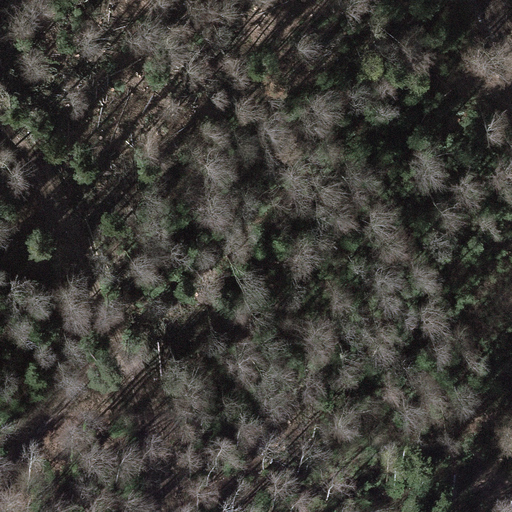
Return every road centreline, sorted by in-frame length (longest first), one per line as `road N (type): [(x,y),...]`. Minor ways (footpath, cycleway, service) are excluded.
road 1 (track): [(162,511),(160,443),(141,369),(36,153),(0,116)]
road 2 (track): [(118,334),(0,508)]
